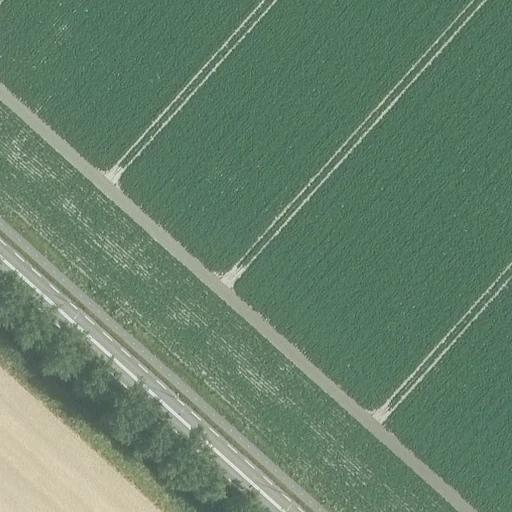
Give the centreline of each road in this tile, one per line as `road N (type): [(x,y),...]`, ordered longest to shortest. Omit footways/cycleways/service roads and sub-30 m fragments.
road 1 (unclassified): [(113,0),(2,119),(421,511)]
road 2 (secondary): [(288,511),(0,252)]
